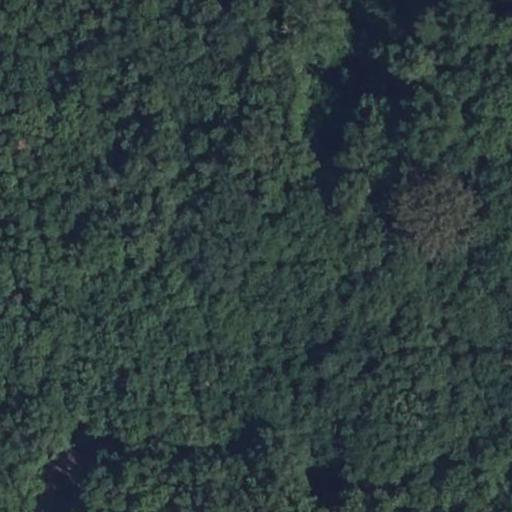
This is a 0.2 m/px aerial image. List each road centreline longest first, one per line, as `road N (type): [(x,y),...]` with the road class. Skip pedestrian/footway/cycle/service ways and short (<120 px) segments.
road 1 (track): [(324,497),(0,415)]
road 2 (track): [(339,511),(324,497),(334,489),(511,477)]
